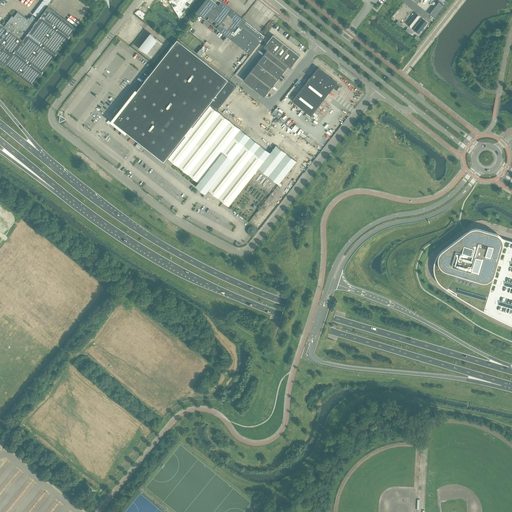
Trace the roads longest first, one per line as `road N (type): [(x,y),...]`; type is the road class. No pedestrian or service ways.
road 1 (unclassified): [(377,89),(259,238),(234,252),(178,221),(53,120),(54,107),(140,0)]
road 2 (primary): [(508,370),(221,276),(143,233),(36,153)]
road 3 (primary): [(57,187),(154,255),(223,291),(502,382)]
road 4 (track): [(511,341),(427,292),(416,274),(420,253),(456,224),(480,179)]
road 5 (tertiary): [(475,165),(445,200),(362,231),(328,282)]
road 6 (primary): [(508,370),(412,315),(334,284)]
road 7 (primary): [(309,358),(502,382)]
road 8 (tertiary): [(334,284),(366,236),(436,213),(481,170)]
road 9 (tertiary): [(481,146),(343,39)]
road 10 (tertiary): [(296,15),(416,109)]
